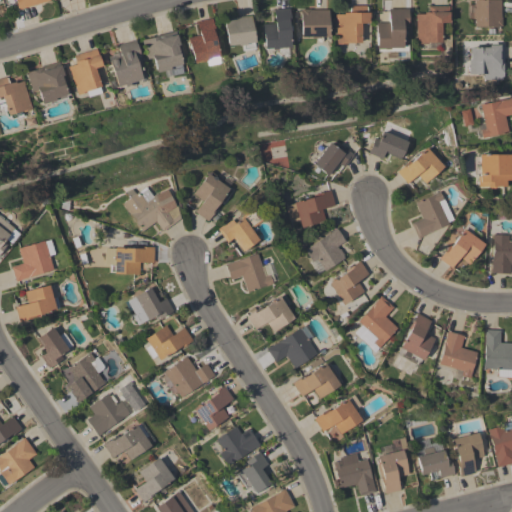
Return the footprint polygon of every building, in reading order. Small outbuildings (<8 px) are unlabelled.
[(49,0),(17,10),(14,0),(49,0)] [(473,16),(471,16),(471,8),(473,8),(473,0),(499,0),(500,17),(501,17),(501,26),(473,27),(473,16)] [(366,6),(366,12),(368,12),(368,17),(367,17),(367,23),(360,23),(360,43),(335,43),(335,14),(342,14),(342,12),(350,12),(350,7),(366,6)] [(447,6),(448,22),(440,22),(440,42),(426,42),(426,43),(416,43),(415,18),(415,14),(423,14),(423,12),(428,12),(427,6),(447,6)] [(289,8),(289,18),(288,18),(289,47),(276,47),(276,50),(265,50),(265,49),(263,49),(262,24),(274,23),(273,9),(289,8)] [(319,37),(319,38),(310,38),(310,37),(300,37),(300,8),(309,8),(309,9),(327,9),(328,37),(319,37)] [(407,9),(407,26),(401,26),(401,44),(407,44),(407,51),(377,51),(377,48),(376,48),(376,23),(388,23),(388,9),(407,9)] [(254,49),(240,51),(240,46),(236,46),(236,44),(226,46),(223,18),(250,15),(254,49)] [(211,18),(214,35),(212,35),(217,56),(205,59),(205,61),(200,62),(199,61),(192,62),(186,37),(198,35),(195,21),(211,18)] [(168,67),(168,69),(155,72),(151,58),(145,59),(140,40),(154,37),(154,36),(174,31),(178,45),(175,45),(180,64),(168,67)] [(134,40),(135,43),(136,42),(137,45),(136,46),(139,57),(138,57),(143,77),(139,78),(140,79),(128,83),(128,85),(123,87),(122,86),(116,87),(116,86),(115,86),(106,57),(111,56),(111,54),(118,52),(116,45),(134,40)] [(503,66),(501,66),(501,79),(488,80),(488,74),(467,74),(467,60),(469,60),(469,47),(488,47),(488,45),(503,44),(503,66)] [(87,96),(86,91),(76,95),(67,67),(74,64),(73,61),(74,61),(72,56),(95,48),(100,66),(93,68),(96,77),(100,76),(102,82),(99,83),(101,87),(98,92),(87,96)] [(48,106),(47,102),(41,104),(36,89),(30,91),(25,73),(28,72),(28,71),(40,68),(41,71),(59,65),(62,75),(60,76),(66,95),(65,96),(66,99),(60,101),(54,104),(48,106)] [(30,109),(20,112),(21,116),(9,120),(8,116),(5,117),(2,106),(0,107),(1,109),(0,109),(0,104),(3,103),(1,96),(0,96),(0,78),(5,77),(5,78),(6,77),(8,83),(14,81),(14,83),(22,81),(30,109)] [(479,105),(500,101),(500,100),(511,97),(511,114),(504,116),(507,133),(481,138),(479,130),(475,131),(474,126),(483,124),(479,105)] [(460,111),(469,109),(472,124),(463,126),(460,111)] [(407,142),(400,158),(384,151),(381,159),(367,153),(374,137),(378,139),(382,131),(407,142)] [(329,142),(336,148),(339,144),(343,148),(345,146),(349,150),(348,151),(353,155),(343,167),(337,163),(327,176),(319,170),(317,173),(313,170),(316,167),(312,164),(329,142)] [(396,171),(408,160),(410,161),(425,147),(443,167),(424,183),(416,174),(406,184),(396,171)] [(510,154),(510,153),(511,153),(511,174),(511,175),(510,175),(510,179),(504,180),(504,186),(485,187),(485,186),(477,186),(477,175),(478,175),(478,155),(510,154)] [(194,212),(202,201),(193,193),(207,173),(208,174),(210,172),(216,176),(214,179),(228,189),(216,206),(217,207),(207,221),(194,212)] [(155,195),(166,189),(174,205),(176,203),(179,219),(162,231),(155,222),(141,232),(121,204),(129,198),(125,193),(131,189),(135,194),(145,187),(152,196),(155,194),(155,195)] [(334,205),(321,209),(324,221),(300,228),(298,220),(289,222),(284,206),(312,198),(311,195),(329,190),(334,205)] [(414,203),(438,191),(442,199),(443,199),(452,219),(446,222),(447,224),(417,238),(410,224),(421,219),(414,203)] [(217,229),(221,226),(222,226),(231,219),(234,224),(241,219),(240,217),(250,210),(251,211),(256,208),(264,219),(250,229),(258,240),(242,251),(233,238),(226,243),(217,229)] [(0,216),(13,228),(13,229),(20,234),(11,244),(6,240),(4,243),(6,245),(0,252),(0,216)] [(331,232),(331,231),(335,228),(344,241),(336,246),(338,249),(339,248),(343,255),(342,256),(343,258),(324,270),(316,259),(311,262),(303,249),(331,232)] [(438,259),(448,244),(450,246),(462,229),(483,244),(468,265),(458,257),(451,268),(438,259)] [(511,265),(510,265),(509,274),(490,273),(490,269),(491,269),(493,235),(508,236),(508,241),(511,241),(511,265)] [(22,263),(17,248),(44,241),(50,240),(54,254),(48,256),(53,270),(19,280),(19,281),(15,282),(11,267),(22,263)] [(136,248),(136,247),(153,247),(153,263),(138,263),(138,274),(113,274),(113,272),(109,272),(109,265),(110,265),(104,265),(104,248),(114,248),(136,248)] [(264,276),(269,274),(272,284),(247,293),(241,276),(230,280),(224,264),(229,262),(229,263),(256,254),(264,276)] [(358,261),(367,274),(356,281),(363,291),(342,305),(328,284),(346,272),(344,270),(358,261)] [(55,310),(38,314),(39,316),(18,322),(14,307),(27,303),(24,292),(48,285),(55,310)] [(172,311),(156,320),(154,316),(147,320),(147,319),(137,325),(132,316),(134,314),(126,301),(150,287),(154,295),(159,292),(164,299),(165,298),(172,311)] [(245,317),(249,314),(247,311),(253,307),(255,310),(260,307),(261,309),(282,295),(288,303),(284,306),(286,308),(288,306),(291,310),(289,312),(293,318),(272,332),(265,321),(254,329),(245,317)] [(396,328),(378,348),(371,342),(375,338),(357,322),(377,300),(376,299),(380,295),(392,307),(384,316),(396,328)] [(430,321),(423,333),(433,338),(417,366),(396,354),(410,330),(408,328),(416,313),(430,321)] [(191,340),(176,351),(175,349),(158,360),(157,359),(152,363),(139,343),(165,325),(171,335),(183,328),(191,340)] [(40,356),(46,352),(36,338),(51,327),(58,336),(63,333),(71,345),(66,349),(67,350),(60,355),(62,358),(48,368),(40,356)] [(274,363),(265,349),(271,345),(272,346),(299,328),(316,354),(293,369),(285,356),(274,363)] [(499,342),(511,342),(511,370),(511,377),(496,377),(497,370),(483,369),(484,343),(483,343),(484,329),(499,330),(499,342)] [(444,344),(443,344),(447,331),(463,336),(460,348),(476,352),(469,379),(468,378),(466,383),(459,381),(461,371),(438,365),(444,344)] [(335,354),(323,361),(321,357),(333,350),(338,350),(338,354),(335,354)] [(93,359),(96,357),(101,364),(103,366),(103,367),(102,369),(96,373),(103,383),(76,403),(65,387),(75,380),(67,369),(89,353),(93,359)] [(213,376),(180,397),(163,372),(186,357),(194,370),(205,363),(213,376)] [(322,362),(312,369),(309,365),(320,358),(322,362)] [(291,383),(304,374),(306,376),(328,362),(341,382),(338,384),(339,385),(318,399),(312,388),(300,396),(291,383)] [(136,383),(123,391),(117,381),(129,372),(136,383)] [(116,390),(130,412),(142,404),(128,382),(116,390)] [(192,409),(210,397),(209,395),(223,386),(232,398),(220,406),(227,416),(206,430),(192,409)] [(88,406),(107,393),(115,404),(119,401),(128,413),(100,432),(101,433),(97,436),(85,419),(93,414),(88,406)] [(312,418),(327,409),(328,410),(346,399),(360,420),(339,434),(332,424),(321,432),(312,418)] [(20,428),(5,439),(4,437),(0,440),(0,424),(11,416),(20,428)] [(511,462),(497,467),(487,429),(501,425),(501,424),(511,420),(511,462)] [(102,445),(118,433),(119,435),(135,424),(150,446),(129,460),(123,450),(111,458),(102,445)] [(240,434),(248,428),(259,445),(227,466),(218,454),(223,451),(215,439),(235,426),(240,434)] [(476,432),(482,456),(471,459),(474,473),(459,476),(455,460),(457,459),(452,439),(476,432)] [(35,454),(27,459),(32,467),(7,484),(0,474),(0,454),(14,445),(14,444),(23,437),(35,454)] [(392,444),(391,440),(403,437),(406,449),(401,450),(407,474),(396,477),(399,490),(384,494),(383,491),(377,493),(374,480),(380,479),(376,464),(378,464),(376,456),(381,455),(379,447),(392,444)] [(439,478),(437,471),(421,475),(415,451),(421,449),(419,441),(427,439),(429,445),(440,442),(445,460),(449,459),(453,474),(439,478)] [(267,464),(260,469),(269,483),(254,493),(249,484),(244,487),(235,474),(240,471),(239,470),(246,465),(244,462),(259,452),(267,464)] [(355,453),(356,461),(366,459),(374,492),(358,496),(355,484),(339,488),(332,462),(339,460),(338,457),(355,453)] [(133,489),(144,481),(137,472),(157,457),(172,478),(155,490),(156,492),(142,502),(133,489)] [(279,492),(279,491),(283,489),(292,506),(284,511),(248,511),(250,510),(249,507),(279,492)] [(157,511),(154,507),(177,490),(192,511),(157,511)]
